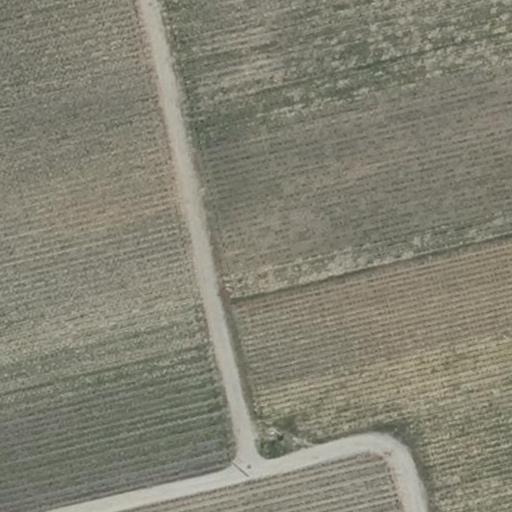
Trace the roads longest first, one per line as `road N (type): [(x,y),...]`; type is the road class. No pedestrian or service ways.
road 1 (track): [(252,468),(149,0)]
road 2 (track): [(413,511),(399,453),(382,439),(73,511)]
